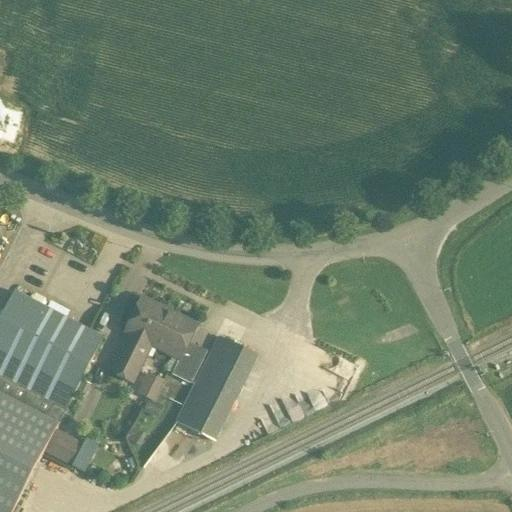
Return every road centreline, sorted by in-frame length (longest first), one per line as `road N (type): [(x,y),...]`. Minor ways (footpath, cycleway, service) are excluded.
road 1 (unclassified): [(406,239),(304,256),(216,251),(137,234),(0,179)]
road 2 (unclassified): [(249,511),(343,482),(511,482)]
road 3 (unclassified): [(511,460),(406,239)]
road 4 (unclassified): [(406,239),(511,179)]
